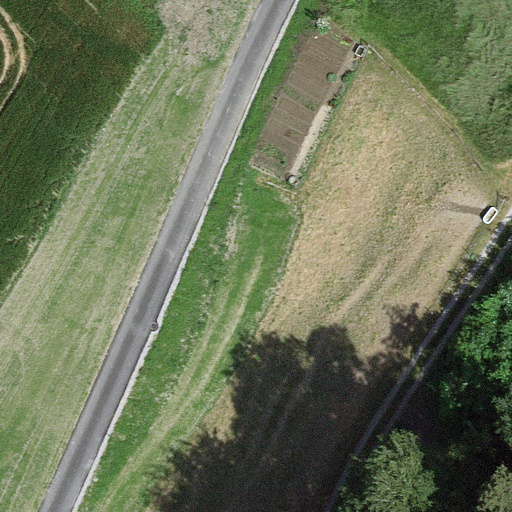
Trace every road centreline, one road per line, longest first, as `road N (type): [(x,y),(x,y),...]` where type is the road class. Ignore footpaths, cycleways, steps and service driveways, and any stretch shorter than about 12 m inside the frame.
road 1 (unclassified): [(277,0),(52,511)]
road 2 (track): [(511,223),(332,511)]
